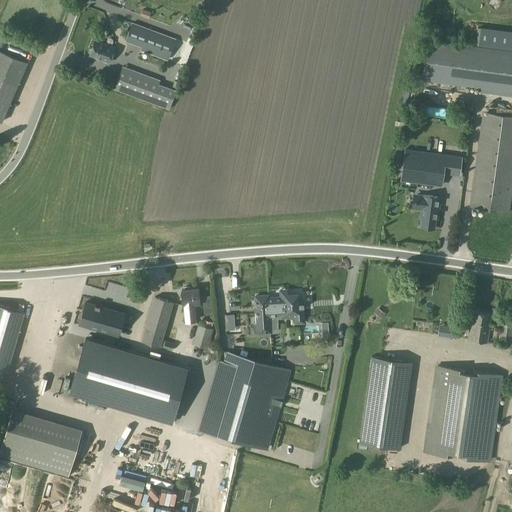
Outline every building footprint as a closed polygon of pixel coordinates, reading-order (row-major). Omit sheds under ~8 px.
[(148,19),(151,12),(143,9),(140,15),(148,19)] [(167,60),(175,39),(132,23),(126,38),(143,45),(141,50),(167,60)] [(0,120),(1,122),(27,62),(0,50),(0,49),(5,37),(0,35),(0,120)] [(511,50),(427,39),(422,79),(511,91),(511,50)] [(106,61),(111,47),(95,40),(92,47),(90,48),(89,51),(90,53),(89,54),(106,61)] [(158,84),(159,80),(132,70),(127,85),(117,82),(114,88),(169,109),(175,91),(158,84)] [(470,206),(511,210),(511,116),(483,112),(470,206)] [(405,150),(401,179),(441,185),(445,155),(405,150)] [(434,227),(435,218),(437,218),(439,202),(437,201),(437,196),(423,194),(423,195),(417,194),(416,199),(415,199),(415,202),(416,202),(415,210),(421,211),(421,208),(423,208),(421,226),(434,227)] [(194,303),(199,302),(198,288),(182,289),(183,304),(184,304),(185,320),(195,320),(194,303)] [(270,315),(282,314),(282,317),(296,316),(296,322),(304,321),(303,308),(299,309),(298,293),(287,294),(286,288),(278,289),(279,297),(269,297),(268,297),(270,315)] [(268,297),(269,297),(269,295),(256,296),(258,332),(271,332),(270,322),(270,315),(268,297)] [(154,296),(141,341),(169,350),(172,350),(175,343),(166,340),(164,345),(161,345),(174,301),(154,296)] [(78,297),(71,318),(111,331),(117,308),(78,297)] [(0,383),(3,384),(24,311),(0,304),(0,383)] [(468,340),(487,343),(491,314),(472,311),(472,313),(470,312),(469,319),(471,319),(468,340)] [(226,330),(235,329),(234,314),(225,314),(226,330)] [(207,349),(215,323),(201,318),(199,325),(197,324),(191,344),(207,349)] [(498,344),(511,346),(511,338),(511,322),(501,321),(498,344)] [(85,338),(69,391),(172,421),(187,368),(90,339),(85,338)] [(205,430),(266,448),(289,368),(228,350),(205,430)] [(408,384),(412,362),(371,356),(369,370),(388,373),(387,381),(408,384)] [(501,374),(473,370),(472,373),(465,372),(465,369),(438,365),(425,451),(488,460),(501,374)] [(10,413),(0,449),(0,456),(16,461),(28,418),(10,413)] [(151,452),(151,444),(125,443),(123,460),(144,462),(144,451),(151,452)] [(75,445),(67,472),(73,474),(81,447),(75,445)] [(184,456),(178,456),(177,466),(202,469),(203,457),(195,456),(196,450),(185,449),(184,456)]
